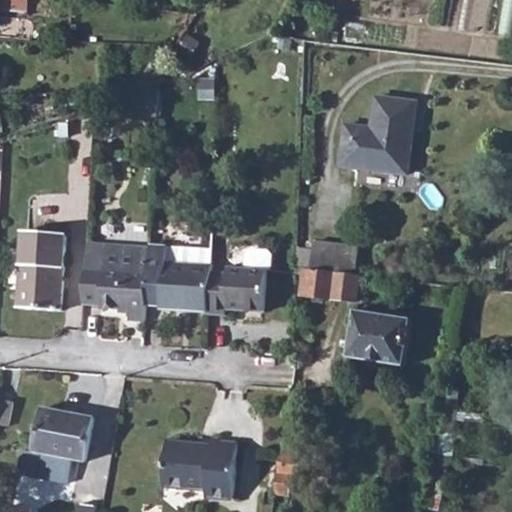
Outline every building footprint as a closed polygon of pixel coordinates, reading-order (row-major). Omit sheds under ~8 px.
[(0,0),(0,10),(44,14),(45,0),(0,0)] [(120,90),(122,102),(132,100),(146,96),(142,85),(120,90)] [(132,100),(131,116),(160,118),(161,108),(162,88),(146,96),(132,100)] [(81,93),(71,93),(71,97),(66,97),(66,104),(82,104),(81,93)] [(346,124),(341,165),(410,173),(418,101),(377,96),(374,127),(346,124)] [(97,114),(131,116),(132,100),(122,102),(120,102),(97,109),(97,114)] [(24,226),(20,303),(62,305),(67,229),(24,226)] [(130,316),(146,317),(148,300),(150,267),(152,245),(88,240),(88,245),(84,299),(104,300),(104,302),(130,304),(130,316)] [(314,241),(310,268),(355,274),(358,246),(314,241)] [(150,267),(148,300),(164,301),(164,305),(210,308),(211,269),(212,262),(212,246),(181,244),(180,260),(168,259),(169,243),(152,242),(150,267)] [(210,308),(210,311),(227,312),(227,306),(265,309),(267,267),(272,268),(273,252),(269,249),(251,248),(247,251),(246,266),(229,265),(229,270),(211,269),(210,308)] [(302,294),(357,302),(360,274),(355,274),(310,268),(296,266),(296,276),(303,276),(302,294)] [(352,342),(351,349),(349,359),(406,367),(413,320),(357,311),(352,342)] [(451,389),(446,412),(457,413),(459,390),(451,389)] [(0,400),(0,426),(8,428),(14,403),(0,400)] [(36,452),(46,454),(56,456),(85,461),(94,417),(44,407),(36,452)] [(446,412),(441,434),(455,435),(457,413),(446,412)] [(441,434),(437,456),(454,456),(455,435),(441,434)] [(168,442),(164,486),(206,489),(206,497),(233,499),(237,444),(221,442),(220,439),(211,438),(210,451),(200,450),(200,444),(168,442)] [(280,451),(274,492),(291,494),(293,474),(300,475),(303,454),(280,451)] [(56,456),(46,454),(45,463),(55,465),(56,456)] [(20,463),(12,511),(30,511),(38,466),(20,463)] [(437,464),(431,491),(445,494),(451,467),(437,464)] [(431,491),(427,510),(439,511),(441,511),(445,494),(431,491)] [(80,502),(78,511),(95,511),(97,504),(80,502)]
